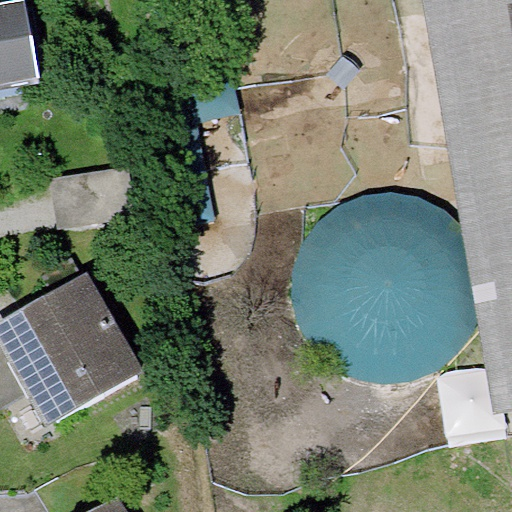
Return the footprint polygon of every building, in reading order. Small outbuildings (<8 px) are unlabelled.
[(511,0),(423,0),(415,1),(464,256),(472,281),(473,307),(467,333),(478,413),(511,408),(511,0)] [(33,2),(0,7),(0,114),(48,108),(33,2)] [(128,176),(47,184),(53,245),(134,237),(128,176)] [(467,333),(473,307),(472,281),(464,256),(446,231),(420,213),(389,205),(358,207),(329,220),(306,242),(292,270),(288,301),(294,331),(310,358),(335,378),(364,389),(396,389),(425,379),(450,359),(467,333)] [(85,276),(0,321),(0,371),(38,443),(144,387),(85,276)] [(129,511),(115,487),(72,511),(129,511)]
